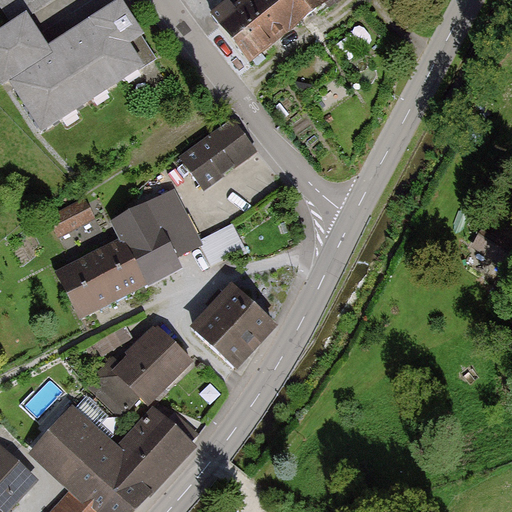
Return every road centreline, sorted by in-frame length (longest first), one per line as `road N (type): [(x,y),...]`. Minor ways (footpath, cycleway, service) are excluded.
road 1 (tertiary): [(354,217),(287,351),(170,511)]
road 2 (residential): [(354,217),(309,183),(163,0)]
road 3 (tertiary): [(468,0),(354,217)]
